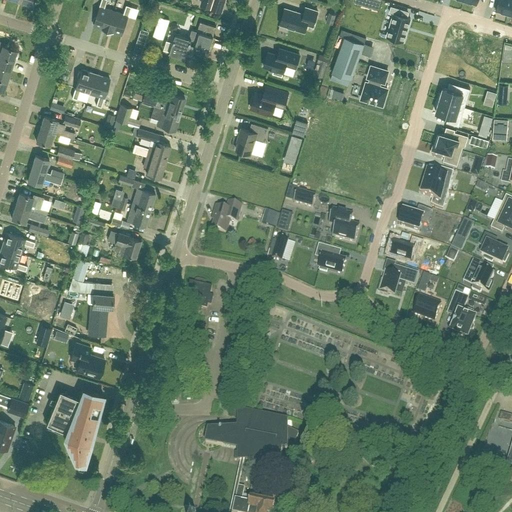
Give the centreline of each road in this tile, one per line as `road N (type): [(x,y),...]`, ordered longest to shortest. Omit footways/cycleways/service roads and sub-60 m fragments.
road 1 (residential): [(357,293),(396,198),(447,13),(511,33)]
road 2 (tertiary): [(95,511),(176,252)]
road 3 (residential): [(511,283),(477,356),(392,325),(357,293)]
road 4 (residential): [(176,252),(268,274),(327,299),(357,293)]
road 5 (residential): [(226,90),(46,33)]
road 6 (tertiary): [(176,252),(226,90)]
road 7 (residential): [(0,181),(46,33)]
